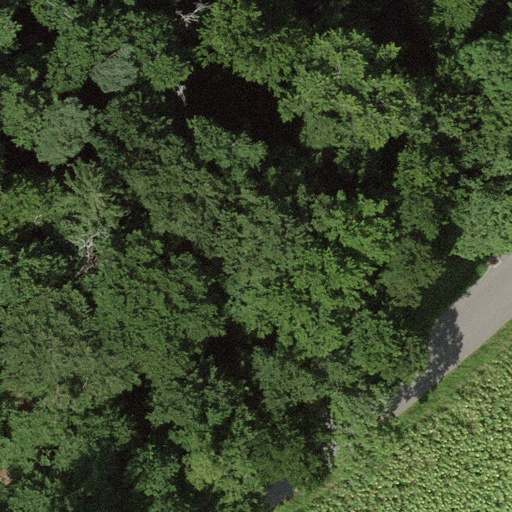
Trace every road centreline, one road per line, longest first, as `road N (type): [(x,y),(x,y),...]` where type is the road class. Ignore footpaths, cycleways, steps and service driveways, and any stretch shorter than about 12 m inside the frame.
road 1 (unclassified): [(224,511),(363,420),(511,281)]
road 2 (track): [(511,148),(423,0)]
